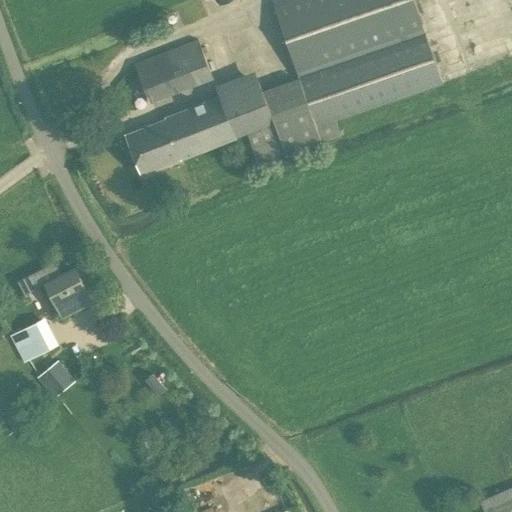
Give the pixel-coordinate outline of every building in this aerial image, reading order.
[(414,0),(272,0),(299,77),(321,142),(341,136),(337,120),(443,84),(414,0)] [(214,77),(198,39),(135,65),(150,102),(214,77)] [(167,118),(126,133),(142,173),(182,158),(182,159),(247,133),(258,164),(287,155),(263,89),(259,80),(166,116),(167,118)] [(57,261),(18,280),(25,294),(40,287),(47,302),(53,299),(62,317),(93,301),(75,267),(63,273),(57,261)] [(42,320),(12,335),(24,360),(54,345),(42,320)] [(74,381),(59,362),(40,378),(55,396),(74,381)] [(485,511),(511,511),(511,486),(480,500),(485,511)]
